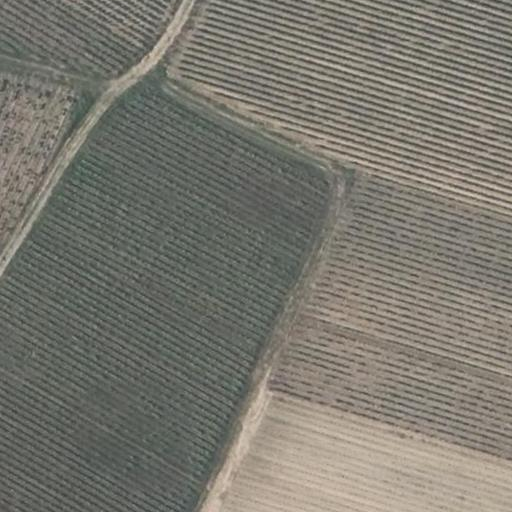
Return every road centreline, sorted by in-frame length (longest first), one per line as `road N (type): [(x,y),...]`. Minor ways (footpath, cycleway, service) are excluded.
road 1 (track): [(193,511),(337,204),(330,174),(130,75)]
road 2 (track): [(0,269),(112,89),(150,59),(186,0)]
